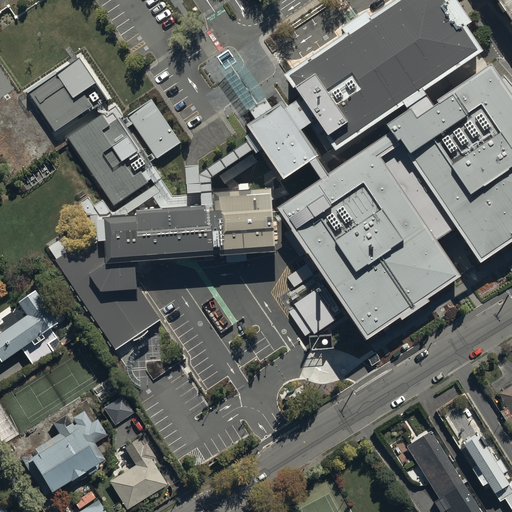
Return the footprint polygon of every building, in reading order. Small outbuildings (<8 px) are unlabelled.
[(38,20),(56,9),(53,5),(58,2),(57,0),(28,0),(31,3),(2,20),(16,44),(24,39),(15,24),(34,13),(38,20)] [(312,123),(330,157),(397,111),(400,115),(426,97),(422,91),(480,51),(464,27),(471,22),(462,10),(455,0),(452,0),(449,2),(447,0),(397,0),(370,19),(366,12),(341,30),(346,37),(284,79),(299,102),(312,123)] [(511,0),(494,0),(511,26),(511,0)] [(95,61),(85,46),(68,57),(78,73),(95,61)] [(236,54),(217,66),(246,112),(265,100),(236,54)] [(31,137),(47,127),(34,108),(41,104),(12,62),(0,69),(0,131),(12,124),(21,137),(28,133),(31,137)] [(476,263),(478,267),(511,243),(511,87),(505,79),(501,82),(490,68),(432,106),(426,97),(400,115),(383,129),(389,137),(395,145),(397,143),(476,263)] [(186,150),(151,100),(124,119),(114,105),(64,140),(116,214),(123,210),(163,181),(168,178),(161,168),(186,150)] [(312,123),(299,102),(283,111),(280,105),(262,118),(247,130),(243,139),(246,144),(251,152),(252,154),(254,156),(261,154),(282,183),(286,180),(317,159),(301,133),(312,123)] [(395,145),(389,137),(330,176),(298,198),(280,210),(363,339),(476,263),(397,143),(395,145)] [(209,180),(251,152),(246,144),(197,177),(197,196),(197,210),(203,209),(211,209),(211,194),(209,180)] [(317,159),(286,180),(298,198),(330,176),(317,159)] [(197,210),(197,196),(172,197),(163,181),(116,214),(110,214),(102,201),(94,206),(88,197),(78,203),(87,217),(88,239),(97,232),(104,233),(102,222),(134,218),(134,213),(152,199),(162,211),(197,210)] [(162,211),(134,213),(134,218),(102,222),(104,233),(106,275),(134,273),(133,264),(275,254),(269,191),(211,194),(211,209),(203,209),(197,210),(162,211)] [(136,290),(134,273),(106,275),(104,233),(97,232),(88,239),(56,262),(114,350),(158,320),(136,290)] [(57,323),(34,290),(17,302),(25,313),(0,330),(0,360),(22,346),(31,358),(51,345),(47,338),(55,333),(51,327),(57,323)] [(501,412),(510,427),(511,425),(511,385),(502,392),(506,399),(503,401),(507,408),(501,412)] [(122,396),(104,407),(115,425),(133,414),(122,396)] [(51,492),(53,495),(99,466),(98,464),(105,459),(95,442),(107,435),(97,418),(92,421),(85,411),(70,420),(66,414),(52,422),(35,432),(42,444),(20,457),(45,496),(51,492)] [(511,475),(475,418),(454,431),(496,496),(504,490),(511,501),(511,475)] [(490,511),(432,421),(406,438),(453,511),(490,511)] [(126,507),(166,483),(151,458),(155,456),(146,442),(143,444),(139,437),(126,445),(136,462),(109,479),(126,507)] [(106,511),(98,498),(78,511),(106,511)]
